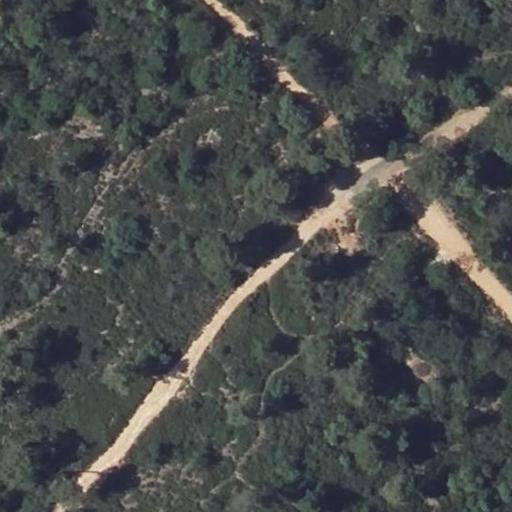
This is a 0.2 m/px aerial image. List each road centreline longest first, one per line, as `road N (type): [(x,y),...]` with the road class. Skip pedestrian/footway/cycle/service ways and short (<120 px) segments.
road 1 (track): [(511,310),(380,171),(245,294),(127,439),(55,511)]
road 2 (track): [(380,171),(211,0)]
road 3 (track): [(380,171),(511,95)]
